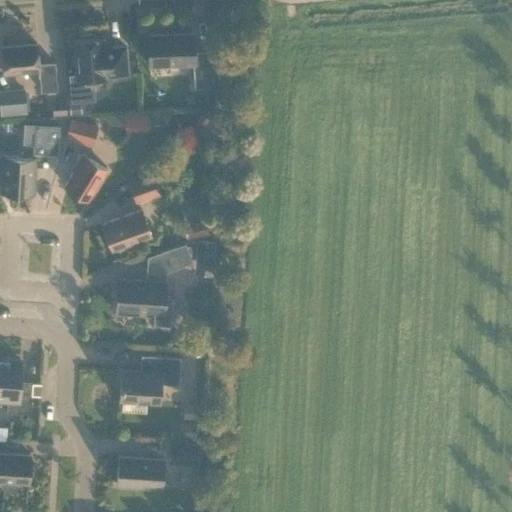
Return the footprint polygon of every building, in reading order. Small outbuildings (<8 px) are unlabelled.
[(194,86),(213,85),(212,49),(193,50),(192,31),(148,33),(149,64),(193,62),(194,86)] [(74,39),(77,71),(69,71),(71,100),(95,98),(93,77),(106,76),(106,74),(127,72),(125,44),(103,46),(102,36),(74,39)] [(3,71),(15,70),(39,68),(41,90),(57,88),(55,61),(39,62),(37,42),(1,45),(3,71)] [(67,112),(66,94),(61,94),(61,99),(52,100),(53,113),(67,112)] [(70,117),(65,137),(92,144),(97,124),(70,117)] [(33,121),(32,145),(56,146),(57,123),(33,121)] [(1,189),(15,190),(32,191),(33,164),(42,164),(43,150),(33,150),(32,155),(3,153),(1,189)] [(88,198),(107,167),(82,151),(76,160),(78,161),(65,183),(88,198)] [(154,173),(128,181),(136,202),(161,193),(154,173)] [(102,221),(112,248),(151,234),(141,207),(102,221)] [(198,234),(209,231),(206,219),(195,221),(198,234)] [(196,239),(195,262),(214,262),(215,240),(196,239)] [(148,254),(146,279),(118,277),(116,310),(154,312),(153,322),(170,323),(171,294),(164,294),(165,280),(166,269),(192,260),(186,241),(148,254)] [(179,383),(180,355),(141,352),(140,369),(121,368),(119,398),(159,400),(160,382),(179,383)] [(0,356),(0,397),(7,398),(6,409),(30,410),(31,393),(40,394),(41,380),(20,378),(21,358),(0,356)] [(184,416),(199,417),(200,405),(185,403),(184,416)] [(195,436),(196,421),(171,420),(171,435),(195,436)] [(197,463),(198,442),(169,441),(168,461),(197,463)] [(0,478),(1,479),(0,483),(5,489),(12,489),(17,484),(17,480),(29,480),(30,452),(0,450),(0,478)] [(117,482),(161,485),(163,456),(119,454),(117,482)]
